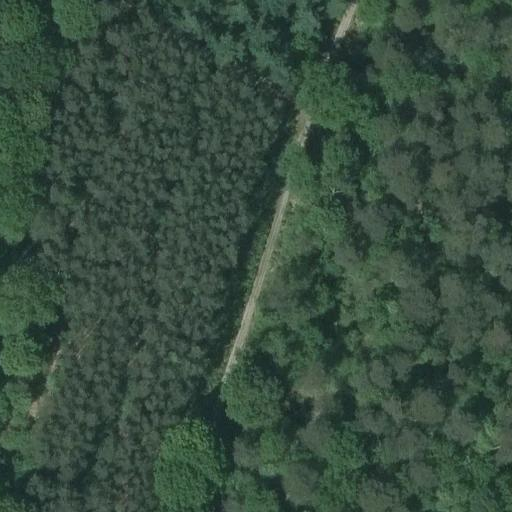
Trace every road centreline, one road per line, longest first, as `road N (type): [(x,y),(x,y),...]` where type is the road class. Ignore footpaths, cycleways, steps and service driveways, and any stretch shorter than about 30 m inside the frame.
road 1 (track): [(354,0),(310,108),(218,394),(200,511)]
road 2 (track): [(128,0),(310,108)]
